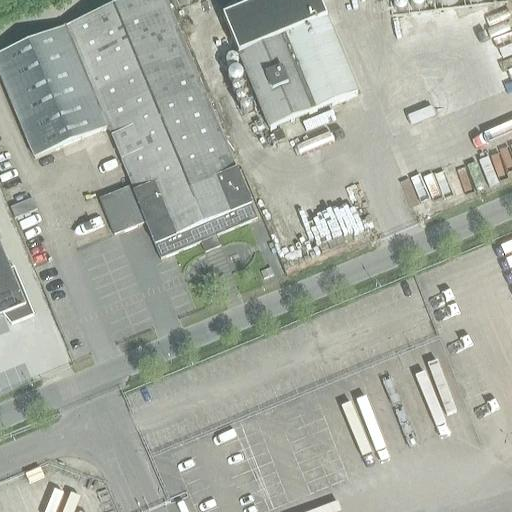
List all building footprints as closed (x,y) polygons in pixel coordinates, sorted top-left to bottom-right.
[(113,236),(144,224),(160,262),(201,244),(204,254),(220,247),(216,238),(256,220),(236,172),(234,173),(162,0),(132,0),(65,29),(0,55),(0,139),(12,169),(107,130),(133,192),(100,205),(113,236)] [(316,0),(267,0),(266,1),(313,114),(356,96),(316,0)] [(313,114),(266,1),(222,19),(269,132),(313,114)] [(511,80),(511,44),(496,52),(510,81),(511,80)] [(475,190),(507,186),(503,158),(471,163),(475,190)] [(10,326),(33,316),(13,268),(9,270),(0,247),(0,316),(5,315),(10,326)] [(54,511),(87,511),(74,476),(45,487),(54,511)]
